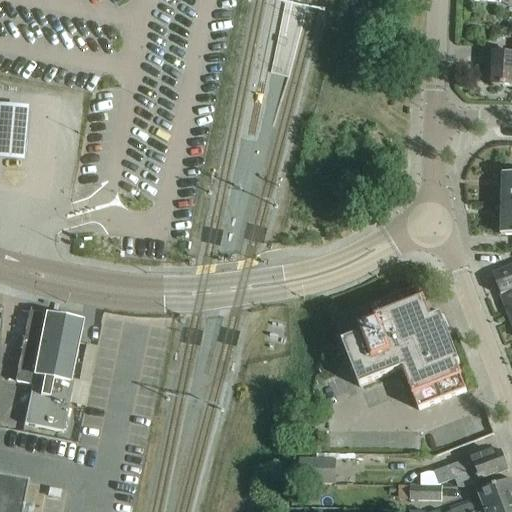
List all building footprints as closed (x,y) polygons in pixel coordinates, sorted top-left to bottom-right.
[(511,56),(494,55),(494,61),(489,61),(487,83),(492,83),(492,87),(511,88),(511,56)] [(0,107),(0,160),(20,162),(24,109),(0,107)] [(511,176),(502,176),(502,206),(511,206),(511,176)] [(511,206),(502,206),(501,236),(511,236),(511,206)] [(176,223),(175,237),(188,237),(188,223),(176,223)] [(511,267),(492,276),(501,297),(511,292),(511,267)] [(370,307),(377,324),(359,331),(361,337),(342,345),(360,389),(403,372),(419,413),(467,394),(456,367),(459,366),(441,318),(431,322),(418,288),(370,307)] [(511,292),(501,297),(509,319),(511,317),(511,292)] [(32,388),(24,427),(63,435),(73,383),(69,382),(73,361),(76,360),(77,356),(75,354),(81,324),(56,320),(56,319),(47,317),(47,318),(29,314),(23,343),(15,384),(32,388)] [(466,477),(465,476),(476,472),(480,483),(508,472),(501,453),(493,456),(492,454),(436,474),(440,486),(466,477)] [(335,462),(299,462),(299,486),(335,486),(335,462)] [(439,511),(440,511),(439,511),(489,511),(511,503),(511,481),(478,494),(482,505),(471,509),(470,507),(455,511),(439,511)] [(0,511),(19,511),(24,491),(0,486),(0,511)] [(409,503),(441,503),(442,489),(410,488),(409,503)] [(511,511),(511,503),(489,511),(511,511)]
